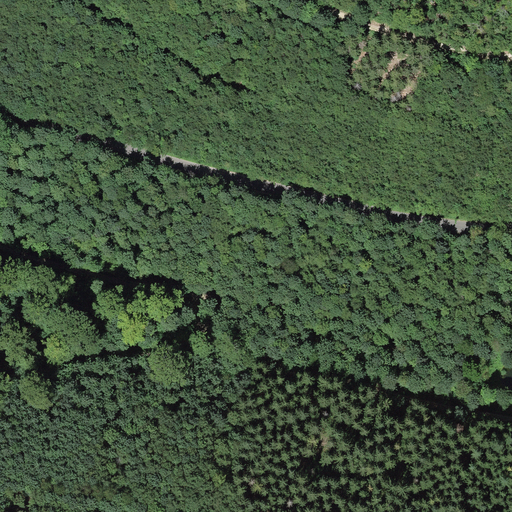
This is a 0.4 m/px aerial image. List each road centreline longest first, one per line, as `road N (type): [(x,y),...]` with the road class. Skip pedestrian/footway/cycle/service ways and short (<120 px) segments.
road 1 (track): [(0,248),(183,302),(245,351),(296,374),(511,422)]
road 2 (unclassified): [(511,231),(387,217),(0,115)]
road 3 (track): [(298,0),(424,44),(511,57)]
road 4 (track): [(205,321),(173,351),(0,380)]
